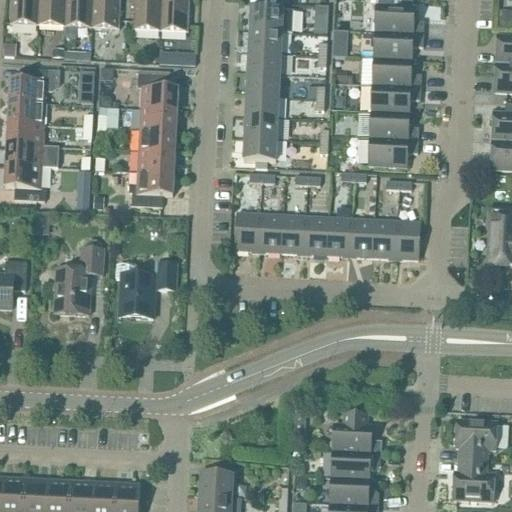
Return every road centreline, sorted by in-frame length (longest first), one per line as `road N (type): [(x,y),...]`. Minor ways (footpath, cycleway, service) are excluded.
road 1 (residential): [(435,302),(198,288),(219,0)]
road 2 (residential): [(435,302),(472,0)]
road 3 (tertiary): [(177,405),(335,343),(432,341)]
road 4 (residential): [(0,457),(177,466)]
road 5 (tertiary): [(0,400),(177,405)]
road 6 (residential): [(418,511),(427,386)]
